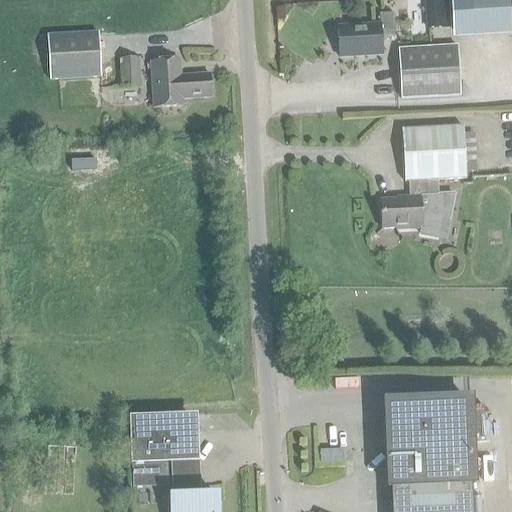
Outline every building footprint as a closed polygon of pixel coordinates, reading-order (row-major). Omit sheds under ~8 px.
[(425,0),(427,30),(449,28),(446,0),(425,0)] [(379,26),(337,29),(339,59),(381,56),(381,39),(395,39),(393,15),(379,15),(379,26)] [(44,37),(47,82),(98,79),(95,35),(44,37)] [(456,48),(397,51),(400,100),(459,97),(456,48)] [(139,89),(137,61),(117,63),(118,90),(139,89)] [(209,99),(207,76),(178,78),(177,62),(148,64),(151,109),(179,108),(179,101),(209,99)] [(406,200),(380,201),(381,230),(396,229),(396,231),(421,230),(420,236),(437,239),(441,220),(448,221),(453,195),(437,196),(436,182),(466,180),(463,129),(401,132),(404,184),(409,183),(409,198),(406,199),(406,200)] [(95,161),(71,162),(71,172),(95,171),(95,161)] [(444,240),(448,221),(441,220),(437,239),(444,240)] [(391,511),(473,511),(472,489),(468,403),(387,406),(390,467),(388,468),(387,488),(389,488),(391,488),(391,492),(391,511)] [(192,420),(133,423),(134,463),(194,460),(192,420)] [(46,446),(44,493),(71,495),(74,447),(46,446)] [(342,463),(342,450),(318,451),(319,464),(342,463)] [(137,469),(138,487),(166,485),(165,467),(137,469)] [(170,502),(172,502),(172,511),(216,511),(216,500),(217,500),(217,499),(170,501),(170,502)]
